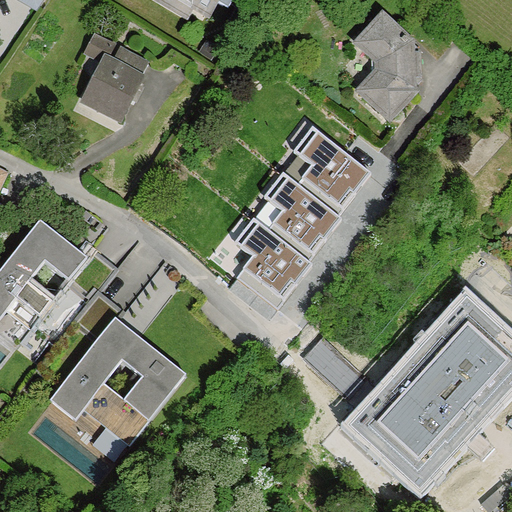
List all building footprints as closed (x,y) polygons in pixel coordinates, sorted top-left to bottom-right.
[(45,0),(17,0),(40,12),(45,0)] [(162,0),(188,15),(194,5),(210,14),(218,0),(162,0)] [(222,0),(247,14),(254,0),(222,0)] [(378,73),(359,93),(389,120),(413,93),(414,78),(419,78),(418,56),(411,56),(411,44),(381,16),(357,44),(377,63),(378,73)] [(95,36),(87,53),(106,62),(114,45),(95,36)] [(208,42),(201,53),(211,60),(218,49),(208,42)] [(142,79),(151,62),(121,48),(113,65),(142,79)] [(113,65),(106,62),(84,102),(121,121),(142,79),(113,65)] [(269,209),(237,252),(267,275),(247,301),(271,318),(361,197),(323,170),(318,177),(297,162),(279,185),(305,203),(289,224),(269,209)] [(0,323),(10,311),(57,348),(100,295),(117,273),(92,253),(87,259),(41,221),(0,271),(0,323)] [(342,423),(422,498),(480,434),(511,399),(511,328),(468,286),(342,423)] [(100,295),(57,348),(38,372),(61,390),(51,403),(76,424),(85,412),(130,448),(187,378),(118,322),(124,315),(100,295)] [(309,357),(337,382),(355,362),(327,337),(309,357)] [(454,511),(481,511),(485,510),(475,490),(450,503),(454,511)]
